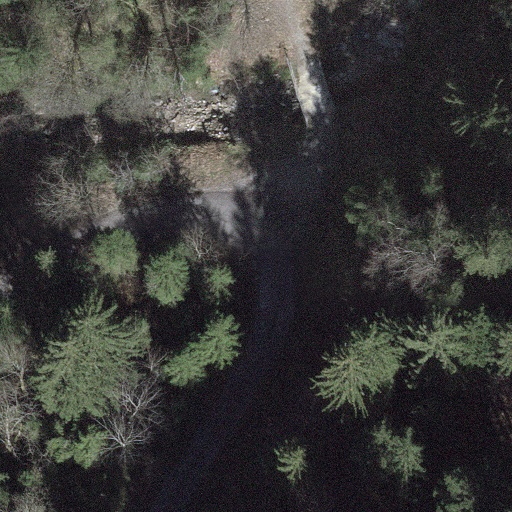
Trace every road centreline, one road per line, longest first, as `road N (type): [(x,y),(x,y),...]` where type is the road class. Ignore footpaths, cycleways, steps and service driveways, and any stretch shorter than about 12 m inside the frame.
road 1 (track): [(161,511),(282,308),(254,202)]
road 2 (track): [(254,202),(113,225),(0,296)]
